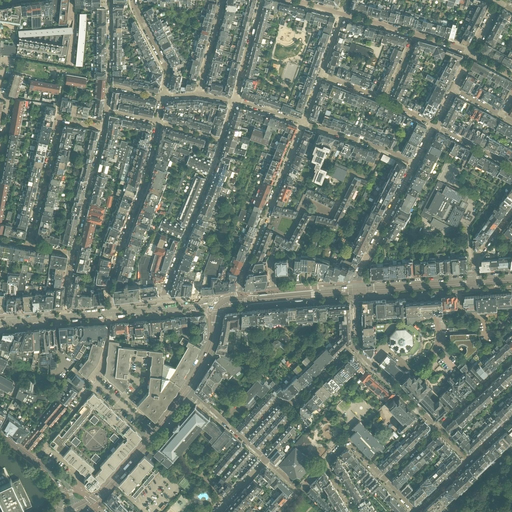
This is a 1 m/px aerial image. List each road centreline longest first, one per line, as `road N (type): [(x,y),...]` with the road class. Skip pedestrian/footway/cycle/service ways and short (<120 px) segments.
road 1 (residential): [(111,312),(109,283),(157,122)]
road 2 (residential): [(240,293),(302,122)]
road 3 (residential): [(221,138),(160,308)]
road 4 (residential): [(104,128),(58,121),(27,246)]
road 5 (residential): [(355,298),(511,287)]
road 6 (residential): [(355,286),(414,164)]
road 7 (residential): [(104,128),(71,253)]
road 8 (residential): [(302,122),(414,164)]
road 9 (residential): [(299,490),(344,442),(384,478)]
